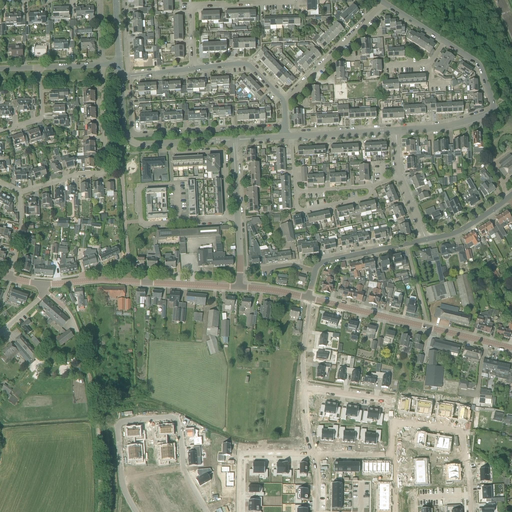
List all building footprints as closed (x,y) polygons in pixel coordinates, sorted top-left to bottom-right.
[(143,8),(142,1),(134,2),(134,8),(138,8),(138,11),(146,11),(146,8),(143,8)] [(353,5),(348,9),(354,15),(359,11),(357,9),(359,7),(355,3),(353,5)] [(84,17),(85,17),(85,15),(85,9),(83,9),(83,6),(80,6),(80,7),(76,8),(76,18),(81,18),(81,17),(84,17)] [(86,9),(85,9),(85,15),(85,17),(86,16),(86,17),(89,17),(89,24),(96,24),(95,16),(93,16),(93,7),(89,7),(89,6),(86,6),(86,9)] [(52,20),(61,19),(61,7),(60,7),(60,8),(58,8),(58,7),(52,7),(53,17),(52,17),(52,20)] [(61,7),(61,19),(70,19),(70,16),(69,16),(69,7),(64,7),(64,10),(61,10),(61,7)] [(350,19),(354,15),(348,9),(346,7),(342,11),(350,19)] [(141,21),(141,14),(147,14),(146,11),(138,11),(138,14),(132,15),(133,22),(141,21)] [(255,11),(249,11),(249,19),(250,22),(259,22),(258,16),(255,16),(255,11)] [(350,19),(342,11),(340,13),(336,13),(336,14),(334,17),(337,21),(341,24),(344,22),(346,24),(350,19)] [(16,14),(13,14),(13,26),(25,25),(25,16),(23,16),(22,17),(22,19),(21,19),(20,14),(20,12),(16,12),(16,14)] [(219,12),(213,12),(213,21),(218,21),(218,23),(222,23),(222,20),(219,20),(219,12)] [(225,20),(222,20),(222,23),(228,23),(228,20),(231,20),(231,12),(225,12),(225,20)] [(29,24),(37,24),(37,13),(29,13),(29,24)] [(45,18),(45,13),(37,13),(37,24),(45,24),(45,25),(48,25),(48,18),(45,18)] [(6,23),(1,23),(1,26),(2,33),(2,37),(5,36),(5,32),(6,32),(6,26),(13,26),(13,14),(5,14),(6,23)] [(300,16),(294,17),(294,25),(300,25),(300,28),(303,28),(303,19),(300,20),(300,16)] [(390,25),(390,21),(390,17),(384,17),(384,21),(381,21),(382,28),(385,28),(385,29),(387,29),(390,28),(390,25)] [(270,30),(270,18),(263,18),(264,23),(261,23),(261,29),(261,37),(265,37),(265,30),(270,30)] [(337,23),(332,27),(339,34),(343,30),(337,23)] [(395,28),(396,32),(401,31),(401,34),(404,34),(404,32),(404,27),(401,27),(401,23),(395,24),(395,28)] [(335,38),(339,34),(332,27),(328,31),(335,38)] [(142,34),(142,28),(133,28),(133,34),(137,34),(137,38),(145,37),(145,34),(142,34)] [(328,31),(324,35),(331,41),(335,38),(328,31)] [(407,35),(406,36),(408,37),(407,39),(411,42),(416,34),(410,31),(407,35)] [(416,34),(411,42),(413,43),(420,48),(426,39),(423,38),(424,36),(420,33),(419,35),(417,34),(416,34)] [(320,39),(317,35),(314,38),(314,40),(312,40),(312,41),(319,48),(320,46),(323,49),(327,45),(320,39)] [(320,39),(327,45),(331,41),(324,35),(320,39)] [(142,47),(146,47),(146,40),(149,40),(149,37),(145,37),(137,38),(137,41),(133,41),(134,47),(142,47)] [(426,39),(420,48),(421,48),(426,51),(429,54),(428,57),(430,58),(434,51),(432,49),(435,45),(432,44),(434,42),(430,39),(428,41),(426,39)] [(95,51),(94,40),(81,40),(81,49),(90,49),(90,51),(95,51)] [(68,52),(68,41),(54,41),(54,50),(68,49),(68,52)] [(50,43),(46,44),(40,44),(40,47),(36,47),(36,48),(32,48),(32,53),(35,53),(35,56),(45,55),(45,47),(50,47),(50,43)] [(22,56),(22,48),(22,45),(19,45),(19,46),(16,46),(16,45),(9,46),(9,52),(12,52),(12,57),(16,56),(22,56)] [(406,54),(404,54),(404,48),(400,48),(400,45),(398,45),(398,57),(406,57),(406,54)] [(266,54),(268,52),(264,48),(257,54),(261,58),(266,54)] [(314,48),(310,52),(316,59),(320,55),(314,48)] [(373,50),(372,50),(369,50),(361,50),(362,56),(359,56),(359,59),(366,58),(370,58),(370,54),(373,54),(373,50)] [(310,52),(306,56),(312,63),(316,59),(310,52)] [(308,67),(312,63),(306,56),(303,53),(299,57),(301,60),(302,60),(308,67)] [(443,54),(441,56),(451,63),(455,58),(446,53),(444,55),(443,54)] [(263,64),(270,58),(266,54),(261,58),(259,60),(263,64)] [(270,58),(263,64),(267,68),(274,62),(276,60),(272,56),(270,58)] [(449,67),(451,63),(441,56),(440,58),(442,59),(440,62),(449,67)] [(301,60),(297,64),(304,71),(308,67),(302,60),(301,60)] [(274,62),(267,68),(271,72),(278,66),(274,62)] [(437,63),(435,65),(446,72),(449,67),(440,62),(439,64),(437,63)] [(462,65),(460,64),(458,66),(458,67),(455,71),(458,74),(460,73),(461,72),(464,73),(468,66),(463,63),(462,65)] [(443,76),(446,72),(435,65),(434,67),(436,68),(434,71),(439,74),(443,76)] [(275,76),(282,70),(278,66),(271,72),(270,73),(273,75),(274,75),(275,76)] [(467,79),(469,78),(469,77),(475,77),(475,73),(472,72),(473,70),(468,66),(464,73),(464,74),(462,76),(467,79)] [(282,70),(275,76),(279,80),(285,74),(282,70)] [(285,74),(279,80),(278,81),(282,85),(285,83),(284,82),(291,76),(292,75),(287,72),(285,74)] [(242,84),(249,77),(247,78),(243,74),(236,81),(240,86),(242,84)] [(341,82),(341,84),(345,84),(345,82),(346,82),(346,79),(344,79),(344,74),(336,74),(336,79),(334,80),(334,83),(341,82)] [(212,78),(210,78),(210,84),(207,85),(208,92),(211,92),(211,90),(217,89),(217,86),(216,78),(216,76),(212,77),(212,78)] [(288,87),(295,80),(291,76),(284,82),(285,83),(288,87)] [(232,87),(232,81),(229,81),(228,77),(222,78),(223,86),(223,90),(229,89),(232,89),(232,87)] [(253,81),(249,77),(242,84),(246,88),(253,81)] [(477,82),(477,80),(475,80),(475,77),(470,77),(467,79),(464,81),(467,86),(469,86),(477,86),(478,86),(478,82),(477,82)] [(208,92),(207,85),(205,85),(204,79),(200,79),(200,81),(198,81),(199,89),(199,90),(205,89),(205,93),(208,92)] [(162,87),(159,87),(160,96),(163,95),(163,94),(169,94),(168,91),(168,83),(168,81),(164,82),(164,83),(162,83),(162,87)] [(186,86),(183,86),(184,94),(187,94),(187,92),(193,91),(193,90),(192,81),(186,82),(186,86)] [(257,85),(253,81),(246,88),(249,92),(257,85)] [(180,82),(174,82),(174,91),(180,90),(181,94),(184,94),(183,86),(180,86),(180,82)] [(150,84),(150,92),(156,91),(156,96),(160,96),(159,87),(156,87),(156,83),(150,84)] [(258,84),(257,85),(249,92),(254,96),(258,100),(263,96),(258,91),(262,88),(258,84)] [(477,86),(469,86),(469,91),(467,92),(467,95),(469,95),(479,94),(479,91),(477,92),(477,90),(479,90),(478,86),(477,86)] [(83,92),(83,97),(86,97),(95,97),(95,91),(89,92),(89,89),(83,89),(83,92)] [(49,93),(49,100),(63,100),(64,99),(64,96),(68,96),(68,90),(58,90),(58,93),(49,93)] [(95,102),(95,97),(86,97),(83,97),(83,106),(90,106),(90,103),(95,102)] [(310,109),(313,109),(316,109),(315,103),(322,103),(322,99),(319,100),(319,97),(311,98),(311,101),(310,101),(310,103),(309,103),(310,109)] [(24,112),(30,111),(30,106),(37,106),(36,98),(32,98),(32,100),(29,100),(29,99),(23,99),(23,103),(24,112)] [(14,100),(14,109),(17,108),(17,112),(24,112),(23,103),(23,99),(17,99),(17,100),(14,100)] [(9,108),(5,108),(5,117),(12,117),(11,109),(14,109),(14,100),(11,100),(11,105),(9,105),(9,108)] [(52,116),(58,116),(67,116),(65,114),(65,105),(66,105),(67,106),(69,106),(69,108),(70,110),(73,110),(74,108),(74,106),(75,106),(75,104),(75,102),(62,103),(63,106),(53,106),(53,108),(55,108),(55,109),(54,110),(54,111),(52,111),(52,116)] [(227,108),(224,108),(224,117),(225,117),(225,116),(231,116),(230,112),(233,112),(233,104),(227,104),(227,108)] [(182,116),(185,116),(184,109),(184,105),(181,105),(182,109),(181,109),(182,113),(176,113),(176,122),(182,122),(182,116)] [(209,113),(209,105),(205,105),(206,107),(200,108),(200,112),(200,119),(200,121),(204,121),(204,119),(207,119),(206,113),(209,113)] [(213,105),(209,105),(209,113),(212,113),(212,117),(218,117),(218,109),(218,108),(218,107),(214,107),(213,105)] [(86,114),(96,114),(95,108),(90,108),(90,106),(83,106),(84,114),(86,114)] [(188,108),(184,109),(185,116),(188,116),(188,121),(192,121),(192,120),(194,120),(194,112),(194,110),(188,111),(188,108)] [(164,122),(170,121),(170,113),(170,109),(167,109),(167,111),(164,112),(164,110),(160,110),(161,118),(164,117),(164,122)] [(152,114),(151,114),(152,122),(158,122),(158,118),(161,118),(160,110),(157,110),(157,112),(152,112),(152,114)] [(96,119),(96,114),(86,114),(86,119),(84,119),(84,122),(90,122),(90,119),(96,119)] [(67,120),(67,116),(58,116),(58,119),(54,119),(54,125),(60,125),(60,126),(63,126),(64,128),(69,127),(68,120),(67,120)] [(87,125),(87,131),(96,131),(96,125),(91,125),(90,122),(84,122),(84,125),(87,125)] [(46,133),(43,134),(45,139),(46,142),(51,141),(50,138),(55,136),(54,133),(53,133),(51,127),(45,129),(46,133)] [(39,141),(42,140),(45,139),(43,134),(43,133),(40,134),(38,129),(34,130),(36,139),(37,141),(39,141)] [(36,139),(34,130),(28,132),(29,137),(27,138),(29,144),(32,143),(37,141),(36,139)] [(96,136),(96,131),(87,131),(87,136),(83,136),(83,139),(89,139),(89,136),(96,136)] [(483,141),(480,141),(479,133),(472,133),(473,146),(478,145),(478,149),(483,148),(483,141)] [(22,134),(17,135),(20,144),(25,143),(26,145),(29,144),(27,138),(24,139),(22,134)] [(13,142),(11,143),(13,149),(15,148),(15,149),(21,147),(20,144),(17,135),(12,137),(13,142)] [(406,147),(419,147),(418,138),(412,138),(412,140),(412,141),(405,142),(406,147)] [(95,147),(95,142),(89,142),(89,139),(83,139),(83,148),(86,148),(95,147)] [(95,153),(95,147),(86,148),(83,148),(83,156),(90,156),(95,156),(95,153)] [(409,153),(410,156),(416,155),(421,155),(421,152),(419,152),(419,147),(406,147),(406,153),(409,153)] [(4,157),(4,155),(1,155),(1,151),(0,151),(0,157),(4,157),(4,160),(9,160),(9,157),(4,157)] [(249,209),(250,213),(257,212),(256,188),(260,188),(258,163),(255,163),(254,151),(246,151),(246,155),(244,155),(244,160),(247,159),(247,164),(250,163),(251,167),(248,167),(249,172),(251,171),(251,180),(249,180),(249,184),(252,184),(252,188),(248,188),(248,192),(246,192),(246,196),(249,196),(249,204),(247,205),(247,209),(249,209)] [(419,160),(424,158),(424,155),(421,155),(416,155),(410,156),(410,159),(406,159),(407,165),(415,164),(419,164),(419,160)] [(511,157),(510,155),(508,156),(499,163),(502,167),(498,170),(504,177),(507,174),(508,175),(511,172),(511,157)] [(60,158),(62,163),(62,166),(66,165),(67,169),(75,167),(74,163),(75,163),(74,158),(69,160),(68,156),(60,158)] [(219,180),(218,168),(219,168),(218,157),(207,157),(207,158),(202,158),(203,167),(202,167),(203,168),(207,168),(207,173),(211,173),(211,180),(213,180),(219,180)] [(54,164),(50,165),(51,170),(53,169),(54,173),(61,171),(58,162),(57,159),(53,160),(54,164)] [(93,163),(93,159),(85,160),(85,168),(84,168),(84,171),(90,171),(90,168),(94,168),(94,167),(95,167),(94,163),(93,163)] [(167,169),(167,162),(164,162),(164,159),(142,160),(143,180),(150,180),(150,170),(151,170),(153,168),(153,167),(164,166),(164,169),(167,169)] [(10,166),(10,160),(9,160),(4,160),(0,160),(0,169),(5,170),(5,167),(6,167),(6,166),(10,166)] [(41,167),(38,168),(41,177),(47,176),(45,170),(48,169),(46,162),(40,164),(41,167)] [(335,185),(334,174),(334,170),(329,170),(329,164),(326,164),(326,174),(329,174),(329,184),(335,184),(335,185)] [(420,164),(419,164),(415,164),(407,165),(407,170),(410,170),(411,174),(415,173),(417,172),(422,171),(421,169),(420,169),(420,164)] [(285,171),(285,165),(277,166),(274,166),(273,166),(273,168),(274,171),(271,172),(271,175),(276,174),(276,171),(285,171)] [(32,166),(29,167),(31,174),(34,173),(35,179),(41,177),(38,168),(33,170),(32,166)] [(30,174),(31,174),(29,167),(26,167),(26,171),(21,171),(21,181),(27,181),(27,174),(30,174)] [(21,181),(21,171),(15,171),(15,168),(12,168),(11,176),(15,175),(15,181),(21,181)] [(410,179),(413,184),(422,180),(420,175),(423,174),(422,171),(417,172),(415,173),(416,176),(410,179)] [(369,182),(368,176),(359,177),(359,182),(358,182),(359,186),(364,185),(364,182),(369,182)] [(480,187),(478,188),(484,196),(488,194),(488,195),(493,192),(494,190),(495,190),(492,186),(491,184),(489,183),(493,180),(490,177),(487,180),(484,181),(486,183),(482,186),(480,187)] [(470,196),(464,201),(467,205),(469,204),(471,207),(472,206),(473,207),(474,206),(474,204),(478,202),(477,200),(475,198),(473,194),(474,194),(477,192),(472,183),(469,179),(469,178),(465,181),(470,189),(467,191),(470,196)] [(429,188),(425,179),(422,180),(413,184),(415,190),(421,187),(422,190),(429,188)] [(97,199),(98,198),(104,198),(104,187),(103,187),(103,189),(101,189),(100,183),(94,183),(94,186),(94,194),(94,198),(95,199),(97,199)] [(114,204),(117,203),(117,193),(114,193),(113,183),(106,183),(107,192),(107,196),(114,196),(114,204)] [(85,194),(85,200),(91,199),(91,190),(88,190),(87,184),(80,184),(81,194),(85,194)] [(382,196),(394,191),(391,184),(388,185),(389,187),(383,189),(385,193),(381,194),(382,196)] [(69,196),(75,196),(75,186),(67,187),(68,192),(65,192),(65,196),(65,201),(69,201),(69,197),(69,196)] [(156,190),(156,198),(161,198),(162,204),(166,204),(166,189),(166,188),(165,188),(165,189),(157,189),(156,190)] [(430,191),(429,188),(422,190),(423,193),(418,196),(420,201),(429,198),(427,192),(430,191)] [(146,189),(146,190),(146,205),(151,205),(151,200),(156,200),(156,198),(156,190),(146,190),(146,189)] [(65,201),(65,196),(62,197),(61,190),(55,191),(55,200),(59,200),(59,207),(65,206),(65,201)] [(388,199),(398,195),(397,193),(395,194),(394,191),(382,196),(383,198),(386,196),(388,199)] [(49,195),(42,195),(42,205),(47,205),(47,208),(52,208),(52,199),(49,199),(49,195)] [(398,201),(397,197),(399,197),(398,195),(388,199),(390,206),(394,205),(393,203),(398,201)] [(7,196),(3,204),(6,206),(4,209),(7,211),(7,213),(12,213),(12,204),(13,204),(13,203),(11,203),(13,200),(7,196)] [(34,210),(34,216),(39,215),(39,207),(36,207),(36,199),(35,199),(28,199),(28,204),(24,204),(24,215),(24,212),(33,212),(33,210),(34,210)] [(462,212),(460,207),(456,200),(449,203),(448,200),(445,202),(447,208),(451,207),(454,215),(462,212)] [(371,214),(379,212),(381,216),(383,215),(381,210),(378,211),(378,210),(376,210),(374,201),(369,202),(371,212),(371,214)] [(162,212),(157,212),(157,215),(157,219),(163,219),(166,219),(167,219),(166,204),(162,204),(162,208),(162,212)] [(392,210),(394,215),(405,211),(404,209),(402,210),(400,206),(399,207),(397,204),(391,207),(388,209),(389,212),(392,210)] [(151,205),(146,205),(147,220),(148,220),(157,219),(157,215),(157,212),(157,209),(152,209),(151,205)] [(356,216),(355,212),(354,212),(352,206),(347,207),(349,216),(352,216),(352,218),(353,218),(355,218),(356,224),(359,223),(357,215),(356,216)] [(222,213),(222,208),(214,208),(215,215),(218,215),(218,216),(222,216),(222,213)] [(439,212),(435,213),(433,208),(425,211),(427,217),(431,216),(434,221),(441,218),(439,212)] [(405,212),(405,211),(394,215),(396,220),(398,223),(404,220),(403,217),(405,217),(403,213),(405,212)] [(505,221),(508,220),(510,223),(511,221),(511,219),(507,211),(501,215),(505,221)] [(495,218),(498,223),(500,226),(502,225),(502,224),(505,221),(501,215),(495,218)] [(294,219),(293,219),(294,227),(301,225),(302,229),(305,229),(304,219),(301,220),(300,216),(293,217),(294,219)] [(399,226),(400,231),(411,229),(411,227),(408,227),(407,224),(406,224),(404,220),(398,223),(399,226)] [(254,226),(251,221),(248,223),(254,236),(259,234),(254,226)] [(294,241),(291,222),(280,225),(282,233),(285,232),(287,243),(294,241)] [(492,231),(494,230),(489,222),(483,226),(487,232),(490,236),(494,234),(493,232),(492,232),(492,231)] [(220,226),(156,230),(157,240),(220,237),(220,226)] [(386,236),(388,235),(388,230),(387,228),(381,230),(380,226),(378,227),(378,230),(379,230),(381,241),(383,241),(382,238),(386,238),(386,236)] [(484,234),(487,232),(483,226),(477,229),(482,237),(485,236),(484,234)] [(372,239),(370,232),(365,233),(365,229),(361,230),(361,231),(362,234),(364,245),(366,244),(366,242),(369,241),(369,239),(372,239)] [(379,230),(378,230),(370,232),(372,239),(375,238),(375,240),(379,239),(379,242),(381,241),(379,230)] [(363,245),(364,245),(362,234),(361,231),(356,232),(356,231),(353,232),(354,236),(355,242),(358,242),(358,244),(362,243),(363,245)] [(499,231),(494,235),(499,242),(504,240),(499,231)] [(352,243),(355,242),(354,236),(353,232),(350,233),(350,236),(345,237),(348,248),(349,248),(349,246),(353,245),(352,243)] [(473,232),(468,235),(471,241),(474,245),(474,246),(476,250),(480,248),(480,247),(481,246),(481,245),(479,243),(480,243),(473,232)] [(462,238),(467,247),(468,249),(474,245),(471,241),(468,235),(462,238)] [(335,247),(338,246),(337,239),(336,236),(328,237),(328,238),(328,239),(331,252),(333,252),(332,249),(336,248),(335,247)] [(345,237),(337,239),(338,246),(341,245),(342,247),(345,246),(346,249),(348,248),(345,237)] [(331,252),(328,239),(320,240),(322,250),(325,249),(325,251),(329,250),(329,252),(331,252)] [(322,250),(320,240),(312,241),(312,245),(313,253),(316,253),(317,255),(319,255),(318,250),(322,250)] [(248,255),(248,256),(249,261),(252,261),(252,264),(259,263),(258,257),(261,257),(260,252),(258,247),(256,241),(252,241),(254,252),(249,253),(249,255),(248,255)] [(297,247),(298,247),(299,253),(302,253),(302,255),(306,254),(306,257),(308,256),(306,245),(306,241),(297,242),(297,247)] [(59,246),(58,252),(61,253),(61,258),(66,259),(66,253),(67,253),(67,249),(68,247),(68,244),(67,244),(67,243),(61,242),(60,246),(59,246)] [(216,254),(212,254),(213,265),(213,267),(225,267),(225,266),(233,265),(233,258),(228,258),(225,258),(225,253),(223,253),(222,252),(222,250),(222,244),(221,244),(216,245),(216,254)] [(459,253),(458,251),(459,251),(458,247),(454,248),(454,245),(449,246),(448,245),(440,247),(441,251),(440,251),(441,256),(451,254),(459,253)] [(98,249),(98,255),(101,262),(120,253),(117,246),(110,250),(109,247),(106,249),(107,251),(101,254),(101,249),(98,249)] [(266,246),(258,247),(260,252),(261,257),(265,256),(265,259),(266,264),(272,263),(271,255),(268,250),(267,247),(266,246)] [(270,246),(267,247),(268,250),(271,255),(272,263),(275,263),(278,262),(277,255),(277,254),(277,253),(277,250),(272,251),(270,246)] [(86,252),(88,258),(90,265),(97,263),(97,262),(100,261),(98,258),(97,256),(96,257),(96,253),(96,252),(96,251),(96,250),(91,250),(91,249),(86,249),(86,252)] [(431,263),(436,261),(439,274),(442,273),(439,261),(438,254),(430,256),(429,249),(419,251),(421,261),(430,259),(431,263)] [(207,250),(197,250),(197,253),(198,262),(198,267),(208,266),(208,265),(213,265),(212,254),(212,250),(207,250)] [(277,254),(277,255),(278,262),(285,261),(291,261),(291,260),(295,260),(294,255),(294,252),(290,253),(290,251),(284,252),(283,252),(277,253),(277,254)] [(84,259),(82,260),(83,262),(84,267),(90,265),(88,258),(86,252),(83,253),(84,259)] [(174,252),(175,256),(165,257),(165,259),(165,269),(176,268),(175,259),(178,259),(178,252),(174,252)] [(157,256),(154,256),(154,255),(148,254),(147,258),(146,267),(157,268),(157,256)] [(398,267),(398,266),(406,265),(404,257),(401,258),(400,254),(392,256),(394,263),(395,268),(398,267)] [(24,263),(22,270),(23,270),(25,271),(26,272),(27,272),(28,272),(29,272),(30,267),(31,265),(32,265),(33,256),(31,255),(30,257),(26,256),(24,263)] [(387,257),(380,259),(382,272),(386,271),(385,266),(389,265),(387,257)] [(66,259),(65,265),(67,273),(69,272),(77,271),(76,266),(76,263),(74,263),(73,259),(66,259)] [(40,275),(41,261),(41,260),(34,260),(33,266),(35,266),(34,275),(40,275)] [(366,273),(368,272),(368,275),(369,282),(373,282),(371,275),(368,261),(361,262),(363,270),(365,270),(366,273)] [(488,270),(496,266),(493,261),(485,265),(488,270)] [(47,267),(44,266),(43,276),(53,276),(54,267),(50,267),(51,262),(47,262),(47,267)] [(359,271),(363,270),(361,262),(354,264),(358,280),(365,281),(365,277),(360,278),(359,271)] [(354,280),(358,280),(354,264),(349,265),(350,272),(349,273),(350,279),(354,280)] [(60,266),(59,266),(59,269),(60,274),(67,273),(65,265),(60,266)] [(322,292),(326,292),(330,278),(331,270),(327,270),(327,271),(324,270),(323,274),(326,275),(326,276),(326,277),(327,277),(326,283),(322,282),(321,283),(320,286),(321,286),(322,287),(321,290),(322,290),(322,289),(323,290),(323,291),(322,291),(322,292)] [(495,270),(490,273),(494,279),(498,277),(495,270)] [(297,280),(305,282),(306,276),(299,274),(297,280)] [(463,308),(475,305),(467,275),(456,277),(463,308)] [(337,295),(342,296),(347,278),(344,277),(343,282),(341,287),(339,287),(338,290),(337,295)] [(349,298),(351,290),(349,290),(347,289),(348,283),(353,284),(354,280),(350,279),(347,278),(342,296),(347,298),(349,298)] [(393,279),(385,281),(382,282),(383,283),(384,288),(384,289),(386,288),(386,284),(386,283),(388,282),(394,284),(394,281),(393,279)] [(356,300),(360,286),(360,285),(361,281),(358,280),(357,285),(356,291),(353,291),(351,290),(349,298),(351,299),(356,300)] [(456,296),(452,281),(425,288),(429,303),(456,296)] [(378,304),(380,297),(381,291),(379,290),(380,284),(377,283),(376,289),(372,304),(376,305),(376,304),(376,303),(378,303),(378,304)] [(101,296),(109,296),(109,299),(116,299),(116,296),(124,297),(125,288),(101,287),(101,288),(97,288),(97,296),(98,296),(97,297),(100,297),(100,296),(101,296)] [(16,304),(17,301),(21,303),(22,302),(25,303),(28,295),(20,292),(12,289),(8,301),(16,304)] [(84,307),(84,305),(88,304),(87,301),(83,301),(82,289),(74,290),(74,294),(72,294),(72,293),(69,294),(72,302),(75,301),(74,298),(75,297),(78,297),(79,307),(84,307)] [(372,304),(376,289),(373,289),(372,295),(369,294),(368,301),(370,301),(369,303),(372,304)] [(146,297),(145,298),(145,290),(137,290),(136,295),(136,297),(136,304),(139,304),(144,304),(144,300),(146,300),(146,297)] [(160,306),(161,299),(162,291),(153,291),(152,298),(154,298),(153,305),(157,306),(160,306)] [(179,303),(180,293),(170,292),(169,302),(173,302),(173,308),(178,308),(179,303)] [(402,297),(401,297),(402,294),(395,292),(393,299),(391,307),(399,309),(402,297)] [(195,305),(196,295),(186,294),(186,302),(190,303),(190,304),(192,305),(192,303),(195,303),(195,305)] [(206,295),(196,295),(195,305),(205,306),(206,295)] [(237,300),(234,300),(235,298),(226,297),(225,306),(231,306),(230,311),(236,311),(236,306),(237,300)] [(416,307),(412,306),(413,302),(412,302),(413,298),(409,297),(409,298),(407,297),(406,303),(408,303),(406,312),(414,314),(416,307)] [(45,314),(49,318),(51,316),(57,309),(55,307),(45,299),(39,306),(46,312),(45,314)] [(130,307),(130,300),(125,300),(125,299),(118,299),(117,306),(118,306),(118,310),(130,311),(130,307)] [(243,308),(250,309),(251,300),(242,299),(241,307),(240,307),(239,312),(243,312),(243,308)] [(262,313),(262,318),(270,320),(271,312),(269,312),(271,303),(264,303),(263,307),(261,306),(260,313),(262,313)] [(439,309),(436,308),(434,317),(468,326),(470,316),(458,313),(459,309),(440,304),(439,309)] [(290,316),(298,318),(300,310),(291,308),(290,316)] [(69,320),(57,309),(51,316),(49,318),(61,328),(63,326),(66,323),(69,320)] [(218,330),(219,312),(209,311),(207,335),(219,336),(220,330),(218,330)] [(201,322),(203,314),(194,313),(193,320),(200,321),(199,322),(201,322)] [(323,314),(321,321),(326,322),(328,322),(328,326),(336,328),(339,318),(323,314)] [(475,324),(478,325),(477,330),(483,332),(487,319),(487,318),(480,317),(477,316),(475,324)] [(27,326),(31,323),(28,319),(20,326),(28,335),(31,331),(27,326)] [(489,319),(487,319),(483,332),(490,334),(493,323),(490,323),(490,321),(489,319)] [(297,321),(296,329),(293,329),(293,334),(300,335),(301,330),(302,322),(297,321)] [(346,329),(345,332),(351,333),(352,333),(350,339),(357,340),(358,335),(354,334),(355,331),(356,328),(357,324),(349,322),(348,327),(347,329),(346,329)] [(511,331),(511,323),(510,323),(508,330),(504,329),(502,337),(509,339),(511,331)] [(496,335),(502,337),(504,329),(501,328),(502,325),(498,325),(496,335)] [(364,328),(362,333),(362,334),(369,336),(369,339),(373,340),(373,338),(376,328),(368,326),(367,329),(364,328)] [(60,347),(73,337),(69,330),(59,337),(58,336),(55,339),(60,347)] [(392,344),(394,338),(395,333),(387,331),(386,336),(385,337),(384,337),(383,342),(392,344)] [(318,342),(318,346),(319,346),(325,347),(326,341),(330,342),(331,337),(332,337),(333,333),(327,333),(326,336),(323,336),(320,335),(320,339),(319,342),(318,342)] [(2,359),(6,363),(13,357),(10,354),(16,349),(27,363),(32,359),(33,360),(38,356),(20,335),(15,340),(17,341),(12,346),(11,344),(8,346),(8,347),(2,352),(5,356),(2,359)] [(30,340),(39,350),(44,346),(35,335),(30,340)] [(411,349),(412,343),(408,342),(410,337),(407,337),(407,336),(402,335),(399,346),(404,348),(404,353),(408,353),(407,354),(411,354),(411,349)] [(421,351),(421,350),(423,345),(419,344),(421,336),(415,335),(413,343),(415,344),(414,349),(421,351)] [(219,352),(215,339),(215,336),(208,336),(210,340),(206,342),(210,355),(219,352)] [(449,352),(451,344),(432,339),(430,347),(437,348),(437,349),(444,351),(443,356),(447,357),(449,352)] [(460,346),(451,344),(449,352),(458,354),(460,346)] [(463,352),(462,356),(467,357),(479,360),(480,357),(482,352),(464,347),(463,352)] [(316,358),(315,359),(319,360),(319,361),(320,361),(323,361),(323,360),(329,361),(331,351),(325,350),(324,353),(324,354),(321,353),(316,353),(316,358)] [(427,366),(425,387),(431,387),(437,388),(441,388),(443,367),(439,367),(437,367),(437,363),(438,352),(428,351),(428,356),(429,356),(428,366),(427,366)] [(422,365),(424,356),(418,354),(416,364),(422,365)] [(482,374),(484,374),(487,375),(488,371),(490,361),(484,360),(482,369),(482,374)] [(496,372),(498,363),(490,361),(488,371),(489,371),(489,373),(490,375),(495,376),(496,372)] [(508,384),(511,370),(508,369),(509,365),(498,363),(496,372),(496,377),(503,378),(504,375),(507,375),(505,383),(508,384)] [(316,373),(315,377),(316,377),(316,378),(323,379),(324,373),(328,373),(328,369),(330,369),(330,365),(324,364),(324,368),(318,367),(317,370),(317,373),(316,373)] [(337,373),(337,377),(337,381),(344,382),(344,378),(345,374),(346,374),(348,375),(349,368),(343,368),(339,367),(338,373),(337,373)] [(349,368),(348,375),(351,375),(352,375),(351,379),(351,380),(350,383),(357,384),(358,380),(358,381),(359,377),(358,376),(359,370),(353,369),(349,368)] [(363,382),(363,383),(364,383),(364,384),(368,384),(371,384),(374,385),(375,383),(375,378),(379,379),(380,373),(376,372),(376,374),(371,373),(370,377),(364,376),(363,382)] [(380,373),(379,379),(381,379),(382,380),(382,383),(381,385),(381,387),(384,388),(388,388),(388,385),(389,385),(390,381),(389,381),(390,374),(380,373)] [(466,390),(468,381),(459,380),(458,388),(466,390)] [(12,390),(4,384),(1,389),(9,395),(12,390)] [(472,406),(473,397),(446,394),(445,403),(472,406)] [(401,403),(400,407),(401,407),(400,411),(407,412),(407,409),(409,399),(402,398),(401,403)] [(415,400),(414,406),(417,407),(416,413),(422,414),(424,402),(424,401),(415,400)] [(424,402),(422,414),(429,415),(429,411),(429,408),(433,409),(434,402),(430,402),(430,403),(429,403),(424,402)] [(321,405),(319,416),(324,417),(325,413),(329,414),(331,404),(325,403),(324,406),(321,405)] [(436,403),(435,409),(438,410),(437,416),(441,417),(444,417),(445,407),(445,406),(443,406),(440,406),(439,406),(439,403),(436,403)] [(329,414),(329,415),(334,416),(334,418),(339,419),(340,408),(337,408),(337,404),(331,404),(329,414)] [(445,407),(444,417),(450,418),(451,412),(454,412),(454,411),(455,406),(454,405),(445,404),(445,406),(445,407)] [(342,408),(340,419),(346,420),(346,416),(351,417),(352,407),(346,406),(346,409),(342,408)] [(351,417),(350,419),(355,420),(355,421),(360,422),(362,411),(358,411),(359,408),(352,407),(351,417)] [(461,407),(459,420),(465,421),(466,417),(467,417),(468,413),(467,413),(467,408),(465,408),(461,407)] [(362,422),(367,423),(367,422),(372,422),(372,420),(374,410),(368,409),(367,412),(363,411),(362,422)] [(374,410),(372,420),(377,421),(376,425),(381,425),(383,414),(379,414),(380,411),(374,410)] [(503,414),(495,412),(493,420),(501,422),(503,414)] [(158,434),(156,434),(156,438),(164,437),(164,434),(171,433),(171,427),(167,427),(167,426),(163,427),(157,428),(158,434)] [(318,426),(317,437),(321,437),(321,440),(327,441),(328,429),(327,429),(323,429),(323,426),(318,426)] [(328,429),(327,441),(333,441),(333,438),(337,438),(338,426),(333,426),(333,428),(328,428),(327,429),(328,429)] [(340,427),(339,439),(342,439),(342,442),(348,442),(349,432),(344,432),(345,428),(340,427)] [(349,432),(348,442),(355,443),(355,440),(358,440),(359,428),(354,427),(354,431),(349,431),(349,432)] [(131,430),(127,430),(128,437),(135,436),(135,439),(143,439),(143,435),(141,435),(141,429),(135,429),(131,429),(131,430)] [(192,431),(186,431),(187,438),(189,438),(189,443),(193,442),(194,446),(202,445),(201,437),(198,438),(197,434),(198,432),(192,429),(192,431)] [(361,429),(360,440),(364,441),(364,444),(370,444),(371,434),(371,433),(366,432),(366,430),(361,429)] [(371,434),(370,444),(376,445),(376,442),(380,442),(381,431),(376,430),(375,434),(371,434)] [(416,438),(416,443),(417,443),(416,445),(423,446),(424,438),(424,435),(418,435),(417,439),(416,438)] [(433,444),(432,450),(435,451),(435,450),(441,450),(441,451),(443,439),(438,438),(437,438),(436,444),(433,444)] [(441,450),(441,452),(447,453),(451,453),(452,447),(448,446),(449,445),(449,440),(443,439),(441,451),(441,450)] [(129,449),(128,449),(128,453),(129,453),(129,454),(143,453),(142,444),(135,444),(136,448),(128,448),(129,449)] [(219,455),(219,462),(224,462),(224,456),(225,456),(226,456),(230,456),(230,452),(230,453),(231,451),(230,451),(230,449),(231,449),(231,448),(230,448),(230,444),(227,444),(226,444),(222,444),(222,455),(219,455)] [(165,445),(159,445),(159,454),(173,453),(174,452),(173,449),(172,447),(165,448),(165,445)] [(193,452),(188,453),(189,466),(197,466),(197,458),(200,457),(200,447),(193,448),(193,452)] [(143,453),(129,454),(129,460),(137,460),(137,463),(143,462),(143,453)] [(173,453),(159,454),(160,464),(166,463),(166,460),(173,459),(173,453)] [(249,470),(249,476),(258,476),(259,475),(258,475),(258,463),(254,462),(254,463),(252,463),(252,470),(249,470)] [(258,463),(258,475),(259,475),(264,475),(264,478),(267,478),(268,470),(264,470),(264,463),(258,463)] [(273,470),(273,477),(276,477),(276,475),(282,476),(282,464),(276,463),(276,470),(273,470)] [(282,476),(282,477),(291,477),(291,471),(288,471),(288,463),(282,463),(282,464),(282,476)] [(296,471),(296,479),(300,479),(300,477),(306,477),(306,471),(307,471),(307,467),(306,467),(306,464),(300,464),(300,471),(296,471)] [(451,464),(445,464),(445,474),(447,474),(458,473),(458,467),(451,467),(451,464)] [(137,470),(130,472),(131,478),(142,475),(141,470),(143,469),(142,466),(136,467),(137,470)] [(220,467),(220,474),(225,474),(225,488),(224,488),(234,488),(233,488),(233,487),(234,474),(234,473),(229,473),(229,467),(220,467)] [(488,468),(479,469),(480,482),(489,481),(488,468)] [(201,476),(195,479),(199,487),(211,481),(208,475),(212,473),(210,469),(197,470),(197,475),(200,474),(201,476)] [(166,470),(160,474),(162,477),(164,476),(167,481),(176,476),(173,470),(167,473),(166,470)] [(448,480),(445,480),(445,483),(445,484),(452,483),(452,480),(459,480),(458,473),(447,474),(448,480)] [(142,475),(131,478),(133,483),(132,483),(139,482),(140,486),(146,484),(145,481),(143,481),(142,475)] [(176,476),(167,481),(170,486),(168,487),(169,490),(175,487),(174,484),(179,481),(176,476)] [(142,490),(136,493),(136,494),(136,493),(139,498),(148,493),(145,488),(148,487),(146,484),(140,486),(142,490)] [(248,486),(248,493),(255,493),(255,496),(263,496),(264,493),(262,493),(262,486),(256,486),(252,486),(248,486)] [(295,486),(295,495),(307,495),(307,494),(308,494),(308,490),(307,490),(307,489),(301,489),(301,486),(295,486)] [(490,487),(482,488),(482,500),(486,500),(486,503),(491,502),(490,487)] [(177,491),(172,494),(173,497),(175,496),(178,501),(188,496),(185,491),(179,494),(177,491)] [(148,493),(139,498),(141,503),(141,504),(147,500),(149,503),(155,500),(153,497),(151,498),(148,493)] [(295,495),(295,504),(301,504),(301,501),(307,501),(307,495),(295,495)] [(188,496),(178,501),(181,507),(179,508),(181,511),(187,508),(185,505),(191,502),(188,496)] [(248,501),(248,506),(260,507),(261,507),(262,497),(255,497),(255,501),(248,501)] [(152,509),(146,511),(158,511),(156,507),(158,506),(156,503),(150,506),(152,509)] [(484,509),(481,510),(481,511),(493,511),(493,506),(495,506),(495,503),(490,503),(491,506),(490,506),(484,506),(484,509)]
